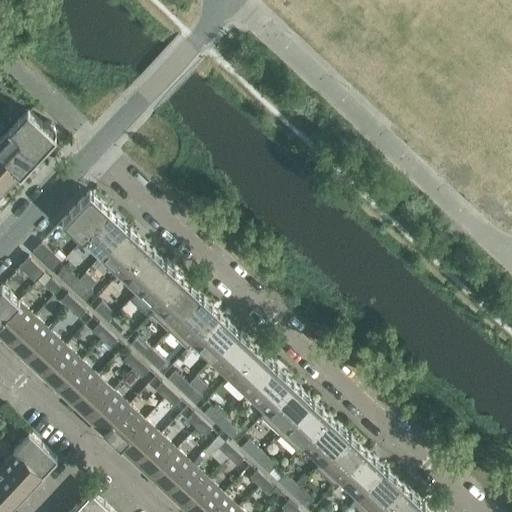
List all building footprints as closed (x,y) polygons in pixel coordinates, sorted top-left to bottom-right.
[(11,127),(10,128),(39,155),(39,154),(38,153),(46,146),(48,145),(47,144),(54,136),(55,137),(56,135),(54,133),(56,128),(53,123),(48,121),(43,123),(41,121),(29,111),(29,110),(28,109),(26,110),(27,111),(20,118),(19,118),(18,120),(11,128),(11,127)] [(10,129),(0,139),(0,153),(21,173),(22,172),(21,172),(28,164),(29,165),(31,163),(30,162),(37,155),(38,155),(39,155),(10,128),(9,129),(10,129)] [(0,187),(3,190),(3,189),(10,181),(11,182),(12,180),(11,180),(18,172),(20,174),(21,173),(0,153),(0,187)] [(80,237),(81,238),(109,208),(94,193),(93,194),(91,192),(92,191),(90,190),(62,220),(63,222),(64,221),(65,222),(65,223),(66,224),(67,223),(73,229),(72,230),(74,231),(75,231),(81,237),(80,237)] [(83,238),(101,255),(128,226),(125,224),(126,223),(109,208),(81,238),(82,239),(83,238)] [(101,255),(119,272),(147,242),(130,227),(130,228),(128,226),(101,255)] [(33,251),(52,269),(62,259),(42,241),(33,251)] [(119,272),(137,289),(164,260),(162,258),(163,258),(147,242),(119,272)] [(19,266),(21,267),(35,280),(44,270),(30,257),(31,257),(29,255),(28,257),(21,264),(19,266)] [(150,312),(183,277),(167,262),(166,262),(164,260),(137,289),(155,306),(150,312)] [(57,273),(71,287),(79,278),(65,265),(57,273)] [(45,284),(54,293),(61,285),(52,277),(45,284)] [(150,312),(169,329),(201,295),(199,293),(200,292),(183,277),(150,312)] [(79,278),(71,287),(85,299),(92,291),(79,278)] [(0,319),(19,299),(18,298),(18,299),(12,293),(12,292),(10,291),(4,285),(2,283),(1,285),(0,286),(0,319)] [(61,299),(70,308),(77,300),(68,292),(61,299)] [(169,329),(187,347),(220,311),(204,296),(203,297),(201,295),(169,329)] [(8,340),(9,341),(34,314),(20,300),(19,299),(0,319),(0,331),(1,332),(0,333),(2,334),(3,334),(9,340),(8,340)] [(77,300),(70,308),(79,316),(86,309),(77,300)] [(94,308),(108,321),(115,313),(101,300),(94,308)] [(193,341),(211,358),(238,329),(236,327),(236,326),(220,311),(187,347),(188,347),(193,341)] [(115,313),(108,321),(122,334),(129,326),(115,313)] [(24,355),(25,356),(50,329),(34,314),(9,341),(10,342),(10,341),(17,347),(16,348),(18,349),(18,348),(25,354),(24,355)] [(92,329),(101,337),(108,330),(99,321),(92,329)] [(40,370),(41,370),(66,343),(50,329),(25,356),(26,356),(33,362),(32,362),(33,364),(34,363),(40,369),(40,370)] [(211,358),(229,375),(257,346),(241,331),(240,331),(238,329),(211,358)] [(108,330),(101,337),(111,346),(118,338),(108,330)] [(130,342),(144,355),(152,347),(138,334),(130,342)] [(56,385),(82,358),(66,343),(41,370),(41,371),(42,370),(48,376),(48,377),(49,379),(50,378),(56,384),(56,385)] [(229,375),(248,392),(275,364),(273,362),(273,361),(257,346),(229,375)] [(152,347),(144,355),(158,368),(166,360),(152,347)] [(124,358),(133,367),(140,359),(131,351),(124,358)] [(71,399),(72,400),(97,373),(82,358),(56,385),(57,386),(58,385),(64,391),(64,392),(65,393),(66,393),(72,399),(71,399)] [(140,359),(133,367),(142,375),(149,368),(140,359)] [(260,415),(261,415),(294,380),(278,365),(277,366),(275,364),(248,392),(266,409),(260,415)] [(167,377),(181,390),(189,381),(175,368),(167,377)] [(87,414),(88,415),(113,388),(97,373),(72,400),(73,401),(74,400),(80,406),(79,407),(81,408),(81,407),(88,413),(87,414)] [(155,388),(165,396),(171,389),(162,380),(155,388)] [(261,415),(279,433),(312,398),(309,396),(310,395),(294,380),(261,415)] [(189,381),(181,390),(195,403),(203,394),(189,381)] [(103,429),(104,430),(129,402),(113,388),(88,415),(89,415),(96,421),(95,421),(96,423),(97,422),(104,428),(103,429)] [(171,389),(165,396),(174,405),(181,398),(171,389)] [(279,433),(298,450),(331,415),(314,399),(314,400),(312,398),(279,433)] [(119,444),(145,417),(129,402),(104,430),(105,430),(111,436),(113,437),(119,443),(119,444)] [(204,411),(218,424),(226,416),(212,403),(204,411)] [(187,417),(196,426),(203,418),(194,410),(187,417)] [(315,467),(316,467),(348,432),(346,430),(347,430),(331,415),(298,450),(298,451),(304,445),(321,461),(315,467)] [(226,416),(218,424),(232,437),(240,429),(226,416)] [(135,458),(135,459),(161,432),(145,417),(119,444),(120,445),(121,444),(127,450),(127,451),(128,452),(129,452),(135,458)] [(203,418),(196,426),(205,434),(212,427),(203,418)] [(13,448),(16,450),(17,450),(42,474),(43,473),(42,472),(48,466),(49,467),(50,465),(50,464),(56,458),(57,457),(56,455),(55,456),(44,444),(42,443),(30,432),(31,432),(29,430),(27,432),(28,432),(13,448)] [(150,473),(151,474),(176,447),(161,432),(135,459),(136,460),(137,459),(143,465),(142,466),(144,467),(145,466),(151,472),(150,473)] [(316,467),(334,484),(367,449),(351,434),(348,432),(316,467)] [(241,446),(255,459),(263,450),(249,437),(241,446)] [(219,447),(228,455),(235,448),(225,439),(219,447)] [(166,488),(167,489),(192,462),(176,447),(151,474),(152,475),(152,474),(159,480),(158,481),(160,482),(160,481),(167,487),(166,488)] [(235,448),(228,455),(237,464),(244,457),(235,448)] [(352,501),(353,501),(385,467),(383,465),(384,464),(367,449),(334,484),(335,485),(341,479),(358,495),(352,501)] [(17,450),(16,450),(2,466),(28,490),(28,489),(28,488),(33,482),(34,482),(36,481),(35,480),(41,474),(42,475),(42,474),(17,450)] [(263,450),(255,459),(269,472),(277,463),(263,450)] [(182,503),(183,503),(208,476),(192,462),(167,489),(168,489),(175,494),(174,495),(175,497),(176,496),(182,502),(182,503)] [(2,466),(0,467),(0,493),(13,505),(13,504),(19,498),(21,497),(20,496),(26,490),(27,490),(28,490),(2,466)] [(353,501),(364,511),(377,511),(404,483),(388,468),(387,469),(385,467),(353,501)] [(250,476),(259,485),(266,477),(257,469),(250,476)] [(278,480),(292,493),(299,485),(286,472),(278,480)] [(204,511),(224,491),(221,488),(226,483),(217,474),(212,480),(208,476),(183,503),(183,504),(184,503),(190,509),(190,510),(191,511),(192,511),(193,511),(204,511)] [(266,477),(259,485),(268,493),(275,486),(266,477)] [(411,511),(422,501),(420,499),(404,483),(377,511),(411,511)] [(299,485),(292,493),(306,506),(313,498),(299,485)] [(76,504),(76,505),(83,511),(115,511),(106,503),(105,501),(105,502),(93,491),(93,490),(92,489),(90,490),(90,491),(84,497),(84,496),(82,498),(83,499),(77,505),(76,504)] [(233,511),(239,506),(224,491),(204,511),(233,511)] [(0,493),(0,511),(5,511),(11,505),(12,506),(13,505),(0,493)] [(282,506),(288,511),(293,511),(298,507),(289,498),(282,506)] [(434,511),(425,503),(424,503),(422,501),(411,511),(434,511)]
